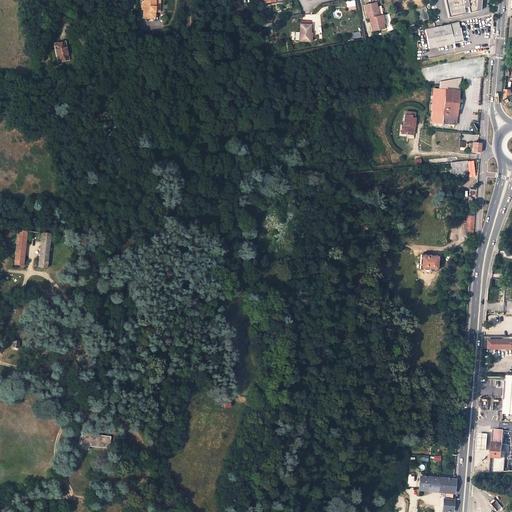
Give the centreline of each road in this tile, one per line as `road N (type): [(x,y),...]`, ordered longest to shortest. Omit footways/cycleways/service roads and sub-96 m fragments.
road 1 (primary): [(501,157),(478,267),(458,511)]
road 2 (primary): [(466,511),(485,270),(511,184)]
